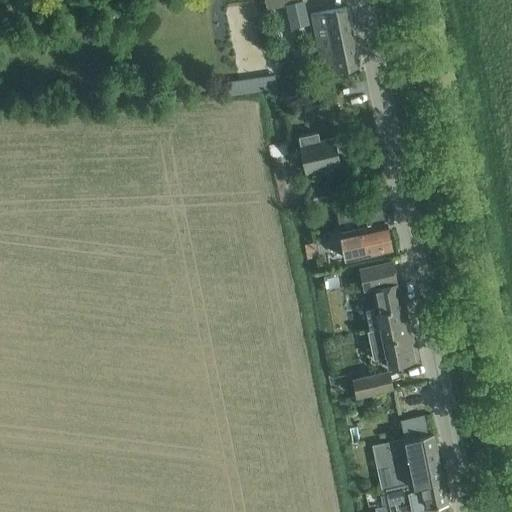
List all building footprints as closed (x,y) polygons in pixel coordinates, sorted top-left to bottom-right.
[(310,25),(303,0),(299,1),(299,0),(286,0),(287,4),(286,4),(291,29),(310,25)] [(323,74),(359,67),(347,9),(311,16),(323,74)] [(253,79),(239,81),(241,94),(255,92),(253,79)] [(306,171),(339,164),(334,138),(301,145),(306,171)] [(315,206),(330,203),(327,186),(312,189),(315,206)] [(391,251),(388,229),(386,223),(385,223),(382,209),(364,213),(366,226),(344,231),(349,258),(360,256),(391,251)] [(373,288),(377,309),(367,311),(371,329),(380,326),(407,321),(399,282),(397,282),(393,261),(359,267),(364,290),(373,288)] [(352,268),(342,271),(344,278),(354,276),(352,268)] [(415,361),(407,321),(371,329),(369,329),(374,357),(385,355),(388,366),(415,361)] [(353,377),(356,397),(394,389),(390,370),(353,377)] [(394,486),(391,487),(418,482),(418,486),(443,481),(431,422),(427,423),(425,414),(401,419),(405,440),(386,444),(394,486)] [(409,511),(412,511),(448,504),(443,481),(418,486),(418,482),(391,487),(385,488),(390,511),(389,511),(409,511)]
